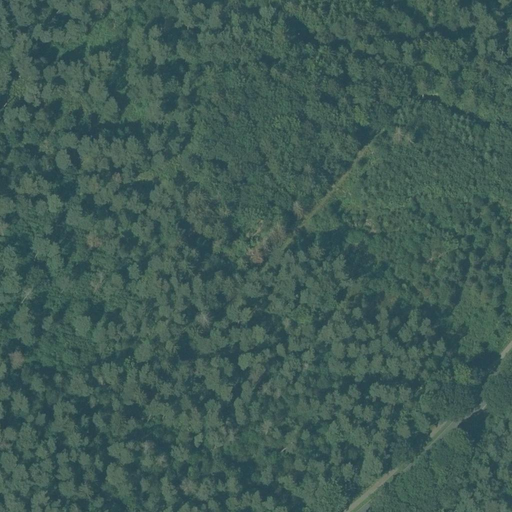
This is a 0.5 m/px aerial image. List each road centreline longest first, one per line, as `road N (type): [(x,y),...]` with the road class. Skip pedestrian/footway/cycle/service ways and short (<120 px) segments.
road 1 (track): [(85,511),(134,421),(376,138),(480,0)]
road 2 (secondary): [(369,511),(511,377)]
